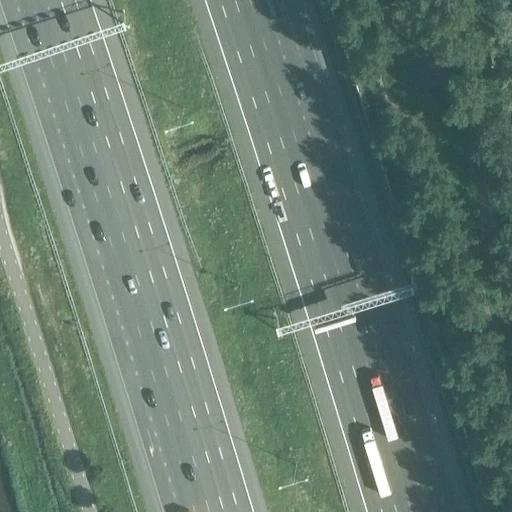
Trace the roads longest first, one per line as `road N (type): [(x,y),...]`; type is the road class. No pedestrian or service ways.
road 1 (motorway): [(52,0),(216,511)]
road 2 (motorway): [(399,511),(239,0)]
road 3 (track): [(387,0),(401,49),(386,77),(394,107),(424,117),(511,403)]
road 4 (unclassified): [(89,511),(0,226)]
